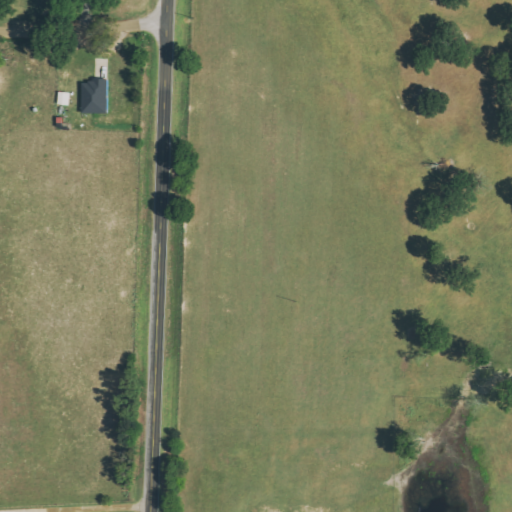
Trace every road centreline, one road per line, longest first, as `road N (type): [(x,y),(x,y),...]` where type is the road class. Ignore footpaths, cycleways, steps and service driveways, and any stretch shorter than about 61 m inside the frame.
road 1 (secondary): [(169,0),(154,511)]
road 2 (residential): [(0,28),(169,22)]
